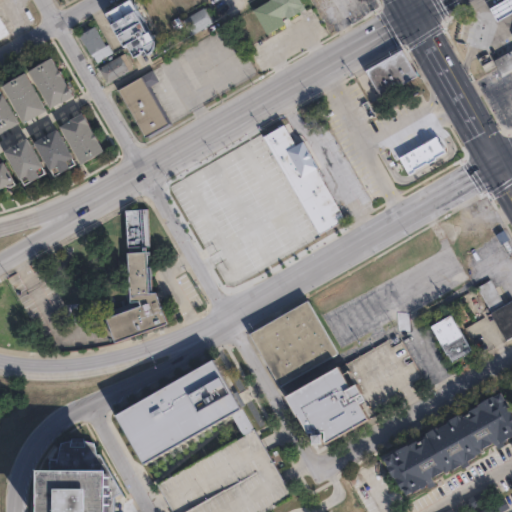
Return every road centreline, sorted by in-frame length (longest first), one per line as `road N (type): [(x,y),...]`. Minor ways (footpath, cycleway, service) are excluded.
road 1 (residential): [(511,356),(318,469),(227,316)]
road 2 (secondary): [(402,20),(97,195)]
road 3 (residential): [(227,316),(55,21)]
road 4 (secondary): [(17,511),(25,460),(38,438),(191,352),(209,325)]
road 5 (secondary): [(0,359),(80,364),(209,325)]
road 6 (secondary): [(209,325),(365,236)]
road 7 (primary): [(495,162),(412,15)]
road 8 (secondary): [(365,236),(495,162)]
road 9 (residential): [(93,403),(151,511)]
